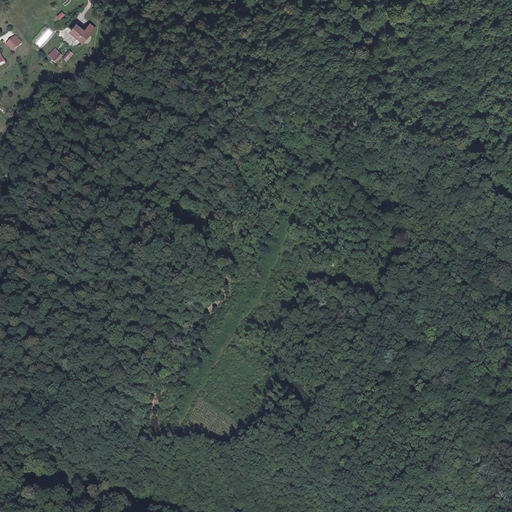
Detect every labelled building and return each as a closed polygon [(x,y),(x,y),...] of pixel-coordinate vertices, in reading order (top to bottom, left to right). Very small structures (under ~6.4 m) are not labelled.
[(62,11),(56,16),(59,20),(65,15),(62,11)] [(84,30),(76,23),(71,30),(77,35),(84,42),(95,28),(90,23),(84,30)] [(84,42),(77,35),(76,37),(78,39),(77,40),(82,44),(84,42)] [(21,42),(14,37),(12,40),(14,42),(12,45),(15,48),(21,42)] [(61,55),(55,49),(49,54),(55,60),(61,55)] [(72,54),(69,51),(63,58),(67,61),(72,54)] [(294,239),(290,238),(287,247),(290,248),(288,254),(292,256),(295,245),(292,244),(294,239)]
